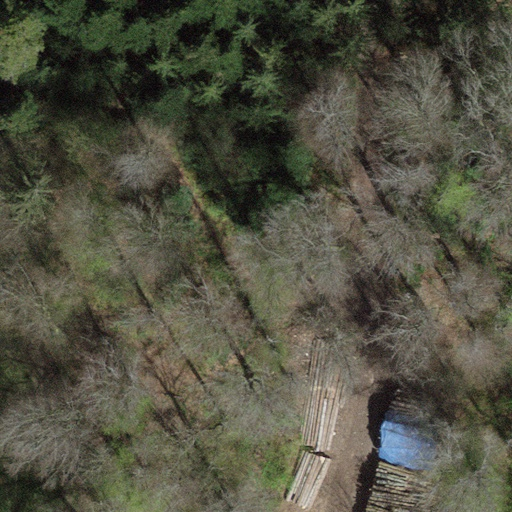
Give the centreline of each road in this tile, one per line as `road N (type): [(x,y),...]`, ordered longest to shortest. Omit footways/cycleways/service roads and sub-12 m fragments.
road 1 (track): [(376,0),(315,511)]
road 2 (track): [(0,135),(75,511)]
